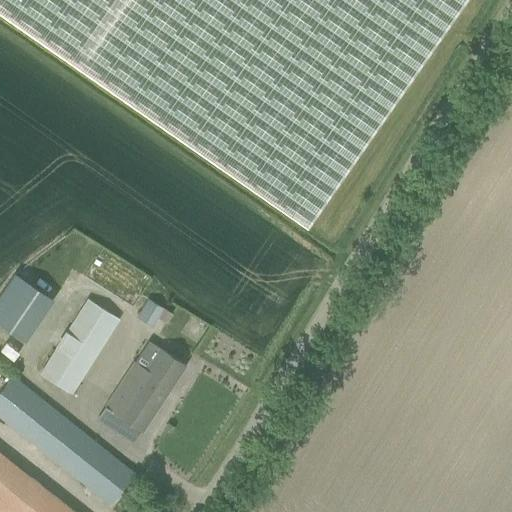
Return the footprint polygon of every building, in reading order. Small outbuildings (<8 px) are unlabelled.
[(0,0),(0,11),(309,227),(466,0),(0,0)] [(72,394),(119,318),(86,298),(38,372),(72,394)] [(147,299),(137,316),(152,325),(157,317),(162,308),(147,299)] [(0,301),(0,325),(24,342),(35,325),(0,301)] [(184,364),(167,353),(159,348),(144,372),(130,364),(96,418),(116,431),(133,442),(184,364)] [(11,376),(0,390),(0,416),(107,503),(131,472),(11,376)] [(69,511),(46,493),(30,511),(69,511)]
